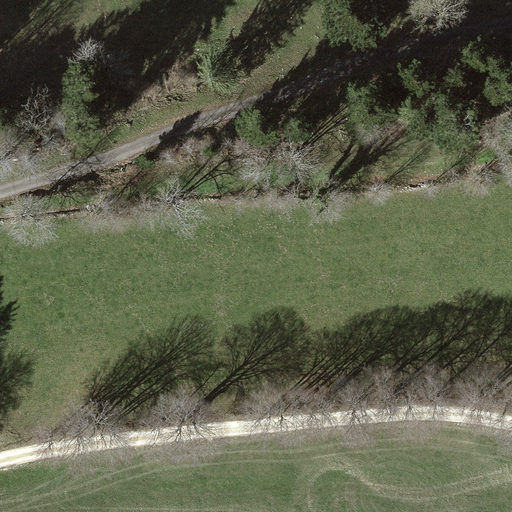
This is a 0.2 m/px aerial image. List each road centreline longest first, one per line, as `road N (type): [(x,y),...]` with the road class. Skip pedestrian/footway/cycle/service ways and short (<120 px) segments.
road 1 (unclassified): [(511,17),(367,56),(0,191)]
road 2 (track): [(0,462),(386,414),(511,427)]
